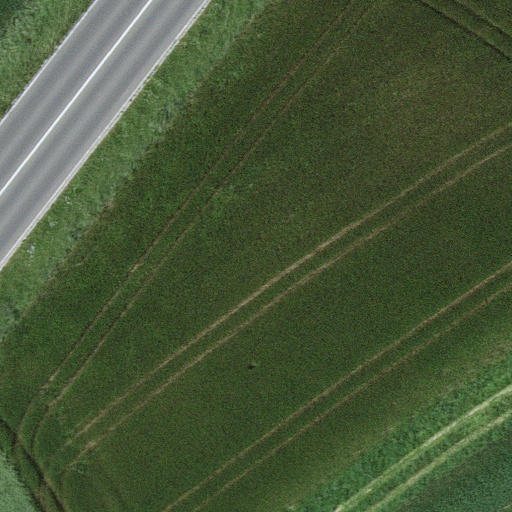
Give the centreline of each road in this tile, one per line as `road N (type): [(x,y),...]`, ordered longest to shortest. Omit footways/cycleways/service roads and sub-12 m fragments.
road 1 (primary): [(0,196),(153,0)]
road 2 (track): [(511,382),(346,511)]
